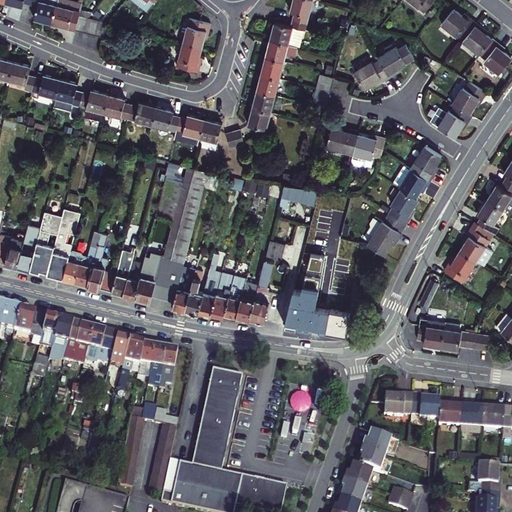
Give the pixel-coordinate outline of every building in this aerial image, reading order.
[(32,0),(31,3),(39,5),(36,17),(43,18),(52,21),(57,2),(57,0),(32,0)] [(136,0),(148,9),(155,0),(136,0)] [(312,0),(292,0),(290,8),(294,9),(292,17),(307,20),(312,0)] [(407,0),(423,12),(431,0),(407,0)] [(77,27),(80,15),(81,8),(57,2),(52,21),(63,24),(77,27)] [(456,35),(463,40),(475,24),(468,19),(466,21),(459,16),(451,9),(438,25),(454,37),(456,35)] [(77,27),(83,29),(87,16),(80,15),(77,27)] [(211,21),(189,15),(183,40),(203,45),(204,37),(205,33),(208,33),(211,21)] [(87,16),(83,29),(90,31),(93,18),(88,17),(87,16)] [(270,36),(289,41),(294,24),(305,27),(307,20),(292,17),(291,24),(274,19),(272,29),(270,36)] [(101,20),(93,18),(90,31),(97,33),(101,20)] [(105,35),(108,22),(106,21),(101,20),(97,33),(105,35)] [(492,41),(484,35),(481,32),(482,30),(475,24),(463,40),(461,43),(479,57),(492,41)] [(266,53),(285,58),(289,41),(270,36),(268,44),(266,53)] [(203,45),(183,40),(178,64),(199,69),(202,57),(200,57),(200,53),(203,45)] [(497,49),(499,47),(492,41),(479,57),(486,62),(484,64),(500,77),(511,61),(503,54),(497,49)] [(376,58),(386,76),(394,71),(393,69),(397,67),(403,63),(392,45),(374,56),(376,58)] [(261,70),(280,75),(285,58),(266,53),(263,62),(261,70)] [(0,76),(11,79),(16,60),(7,58),(0,55),(0,76)] [(361,87),(370,82),(376,78),(378,81),(386,76),(376,58),(369,62),(367,59),(350,69),(361,87)] [(28,87),(34,89),(38,75),(31,73),(33,65),(24,62),(16,60),(11,79),(29,83),(28,87)] [(257,87),(276,92),(280,75),(261,70),(259,80),(257,87)] [(321,70),(319,77),(330,80),(331,73),(321,70)] [(59,95),(63,76),(54,73),(46,71),(45,76),(38,75),(34,89),(59,95)] [(73,78),(63,76),(59,95),(76,100),(75,102),(81,104),(84,90),(79,88),(81,80),(73,78)] [(319,77),(317,84),(328,87),(330,80),(319,77)] [(484,93),(467,82),(463,88),(460,86),(450,102),(453,105),(467,113),(472,105),(476,98),(479,101),(481,97),(484,93)] [(315,91),(326,94),(328,87),(317,84),(315,91)] [(91,91),(84,90),(81,104),(105,110),(110,92),(101,89),(92,87),(91,91)] [(276,92),(257,87),(255,95),(253,103),(272,108),(276,92)] [(315,91),(313,98),(324,101),(326,94),(315,91)] [(122,114),(130,116),(133,102),(126,100),(127,96),(117,94),(110,92),(105,110),(113,112),(111,119),(112,122),(119,124),(122,114)] [(130,116),(154,122),(159,104),(149,101),(141,99),(139,104),(133,102),(130,116)] [(272,108),(253,103),(250,112),(248,121),(267,126),(272,108)] [(166,125),(178,128),(181,114),(175,112),(176,108),(168,106),(159,104),(154,122),(166,125)] [(439,108),(430,122),(452,137),(458,127),(463,120),(466,123),(468,119),(470,115),(467,113),(453,105),(449,112),(446,110),(444,112),(439,108)] [(178,128),(201,134),(206,115),(197,113),(189,111),(187,115),(181,114),(178,128)] [(214,117),(206,115),(201,134),(219,139),(224,120),(214,117)] [(166,125),(154,122),(152,128),(165,131),(166,125)] [(357,129),(348,127),(347,130),(340,128),(328,125),(323,143),(351,151),(356,132),(357,129)] [(242,126),(235,127),(239,141),(246,139),(242,126)] [(232,143),(239,141),(235,127),(228,130),(232,143)] [(367,136),(356,132),(351,151),(370,156),(371,153),(379,156),(385,137),(377,134),(376,138),(367,136)] [(434,166),(440,156),(424,146),(413,163),(416,164),(412,171),(429,181),(431,178),(433,174),(430,172),(434,166)] [(169,159),(165,174),(177,177),(180,162),(169,159)] [(180,275),(207,169),(194,165),(186,163),(182,178),(177,177),(165,174),(156,210),(174,215),(165,250),(162,249),(155,275),(160,276),(155,295),(165,297),(174,299),(180,275)] [(401,187),(415,196),(418,190),(420,187),(424,189),(426,185),(429,181),(412,171),(409,169),(399,185),(401,187)] [(511,196),(511,181),(507,178),(503,183),(499,180),(495,188),(489,196),(506,206),(511,196)] [(283,185),(279,199),(287,200),(288,195),(297,197),(305,199),(308,184),(284,181),(283,185)] [(319,186),(308,184),(305,199),(307,200),(308,197),(316,199),(319,186)] [(415,196),(401,187),(392,203),(395,205),(390,212),(407,222),(411,216),(409,214),(413,208),(418,198),(415,196)] [(506,206),(489,196),(482,207),(480,210),(484,213),(480,219),(496,229),(499,230),(503,224),(497,220),(506,206)] [(287,200),(279,199),(278,205),(285,207),(287,200)] [(59,277),(63,278),(70,248),(79,212),(63,208),(61,215),(50,261),(58,263),(55,276),(59,277)] [(43,211),(36,240),(32,256),(41,258),(38,271),(42,272),(46,274),(50,261),(61,215),(43,211)] [(383,219),(375,232),(368,244),(384,254),(390,245),(394,237),(397,239),(407,222),(390,212),(385,221),(383,219)] [(375,232),(383,219),(374,214),(370,221),(373,223),(370,229),(375,232)] [(496,229),(480,219),(477,225),(493,235),(496,229)] [(477,225),(474,223),(470,231),(468,234),(470,236),(463,247),(479,257),(488,242),(493,235),(477,225)] [(26,229),(24,239),(17,266),(23,268),(29,269),(32,256),(36,240),(30,239),(33,230),(26,229)] [(24,239),(0,233),(0,261),(6,263),(9,263),(9,266),(16,268),(17,266),(24,239)] [(87,284),(99,236),(92,234),(87,252),(70,248),(63,278),(75,281),(87,284)] [(100,288),(105,269),(105,266),(99,265),(104,244),(103,244),(105,237),(99,236),(87,284),(94,286),(100,288)] [(287,243),(270,239),(266,254),(284,259),(287,243)] [(494,246),(488,242),(479,257),(485,260),(494,246)] [(117,292),(123,294),(130,267),(135,248),(132,247),(131,252),(122,249),(116,272),(112,290),(117,292)] [(466,278),(479,257),(463,247),(457,257),(455,256),(450,263),(448,266),(466,278)] [(134,296),(146,251),(140,250),(136,267),(139,268),(138,270),(130,267),(123,294),(128,295),(134,296)] [(150,293),(155,295),(160,276),(155,275),(155,276),(147,274),(153,253),(146,251),(134,296),(141,298),(149,300),(150,293)] [(294,287),(285,324),(312,329),(347,334),(350,310),(316,305),(323,255),(309,253),(304,290),(294,287)] [(257,288),(251,317),(258,319),(264,320),(271,290),(266,288),(269,276),(273,260),(265,258),(257,288)] [(185,308),(193,276),(195,269),(190,268),(188,277),(180,275),(174,299),(173,306),(178,307),(185,309),(185,308)] [(112,290),(116,272),(105,269),(100,288),(106,289),(112,290)] [(193,276),(202,278),(203,271),(195,269),(193,276)] [(211,313),(212,312),(216,294),(209,292),(210,288),(212,288),(213,282),(210,282),(211,279),(214,279),(216,271),(209,270),(204,291),(199,310),(204,311),(211,313)] [(233,275),(223,314),(229,315),(236,317),(237,315),(247,275),(234,271),(233,275)] [(223,315),(223,314),(233,275),(227,273),(225,282),(219,281),(216,294),(212,312),(216,313),(223,315)] [(250,319),(251,317),(257,288),(249,286),(252,276),(247,275),(237,315),(242,317),(250,319)] [(429,301),(440,278),(433,275),(422,298),(429,301)] [(202,278),(193,276),(185,308),(192,310),(199,312),(199,310),(204,291),(199,290),(202,278)] [(0,324),(16,329),(21,310),(8,306),(0,304),(0,324)] [(41,339),(47,316),(33,313),(21,310),(16,329),(15,332),(41,339)] [(511,312),(509,310),(498,324),(511,335),(511,312)] [(437,342),(447,344),(450,317),(432,315),(431,322),(424,321),(422,336),(429,337),(428,341),(437,342)] [(53,344),(55,335),(59,319),(53,318),(47,316),(41,339),(40,345),(52,348),(53,344)] [(465,342),(471,343),(473,328),(467,327),(468,319),(450,317),(447,344),(455,345),(465,346),(465,342)] [(62,337),(66,321),(59,319),(55,335),(62,337)] [(70,338),(73,323),(71,322),(66,321),(62,337),(70,338)] [(70,338),(69,342),(84,346),(81,349),(80,353),(84,354),(83,356),(86,357),(94,328),(82,325),(73,323),(70,338)] [(112,358),(117,336),(118,334),(104,331),(94,328),(86,357),(89,358),(89,356),(92,357),(93,348),(100,350),(97,361),(110,364),(112,358)] [(478,344),(480,329),(473,328),(471,343),(478,344)] [(486,330),(480,329),(478,344),(484,345),(486,330)] [(486,330),(484,345),(491,346),(493,330),(486,330)] [(62,337),(55,335),(53,344),(67,348),(69,342),(70,338),(62,337)] [(125,361),(131,339),(124,338),(117,336),(112,358),(125,361)] [(141,365),(145,343),(137,341),(131,339),(125,361),(118,389),(126,391),(130,375),(127,374),(128,371),(131,372),(133,363),(141,365)] [(153,364),(157,345),(152,344),(145,343),(141,365),(139,373),(146,374),(148,363),(153,364)] [(162,387),(168,347),(163,346),(157,345),(153,364),(150,385),(162,387)] [(174,384),(180,349),(174,348),(168,347),(162,387),(167,388),(168,383),(174,384)] [(72,349),(67,348),(63,365),(70,366),(72,357),(71,354),(72,349)] [(216,368),(190,463),(168,457),(166,464),(165,471),(163,479),(161,486),(159,493),(158,495),(170,498),(169,501),(209,511),(230,511),(231,507),(251,511),(277,511),(284,490),(220,471),(245,377),(216,368)] [(250,378),(245,377),(220,471),(284,490),(285,485),(241,472),(242,469),(226,465),(250,378)] [(402,393),(394,393),(383,392),(382,412),(401,413),(401,410),(411,411),(413,391),(406,390),(403,390),(402,393)] [(413,391),(411,411),(418,412),(418,415),(439,416),(440,403),(440,397),(429,396),(422,395),(422,392),(419,391),(413,391)] [(461,424),(463,401),(454,400),(450,400),(450,403),(447,403),(440,403),(439,416),(438,422),(461,424)] [(461,424),(482,426),(483,406),(478,406),(475,406),(476,402),(470,401),(463,401),(461,424)] [(504,425),(505,404),(500,404),(495,403),(494,407),(490,407),(483,406),(482,426),(504,427),(504,425)] [(511,404),(510,404),(505,404),(504,425),(504,427),(503,438),(503,439),(511,439),(511,429),(511,428),(511,404)] [(156,423),(158,408),(146,405),(143,420),(145,421),(156,423)] [(158,408),(156,423),(164,425),(164,424),(166,416),(167,410),(158,408)] [(166,416),(164,424),(176,427),(178,419),(166,416)] [(144,429),(145,421),(143,420),(132,417),(130,425),(144,429)] [(164,425),(162,431),(174,435),(176,427),(164,424),(164,425)] [(130,425),(129,433),(142,437),(144,429),(130,425)] [(174,435),(162,431),(160,438),(172,442),(174,435)] [(391,439),(372,432),(370,437),(369,440),(367,439),(364,447),(386,456),(389,447),(391,439)] [(142,437),(129,433),(127,441),(141,444),(142,437)] [(160,438),(158,446),(170,449),(172,442),(160,438)] [(395,449),(398,442),(391,439),(389,447),(395,449)] [(141,444),(127,441),(126,447),(140,451),(141,444)] [(170,449),(158,446),(156,453),(168,457),(170,449)] [(140,451),(126,447),(125,455),(138,458),(140,451)] [(373,470),(380,472),(383,463),(386,456),(364,447),(362,451),(361,454),(364,454),(360,465),(373,470)] [(156,453),(154,460),(166,464),(168,457),(156,453)] [(125,455),(123,462),(137,466),(138,458),(125,455)] [(166,464),(154,460),(152,467),(165,471),(166,464)] [(137,466),(123,462),(122,470),(136,474),(137,466)] [(347,471),(344,478),(367,486),(373,470),(360,465),(354,462),(351,469),(350,472),(347,471)] [(380,472),(385,474),(388,465),(383,463),(380,472)] [(497,466),(477,465),(476,482),(466,482),(465,491),(478,492),(499,493),(500,485),(497,484),(497,477),(497,473),(497,466)] [(97,469),(84,466),(82,474),(95,478),(97,469)] [(152,467),(150,475),(163,479),(165,471),(152,467)] [(122,470),(121,478),(135,481),(136,474),(122,470)] [(163,479),(150,475),(148,482),(161,486),(163,479)] [(121,478),(120,484),(134,487),(135,481),(121,478)] [(367,486),(344,478),(342,485),(345,486),(344,488),(342,496),(361,503),(367,486)] [(161,486),(148,482),(147,489),(159,493),(161,486)] [(395,487),(392,495),(410,502),(413,493),(395,487)] [(499,502),(499,493),(478,492),(477,501),(475,501),(474,511),(494,511),(495,508),(496,502),(499,502)] [(410,502),(392,495),(389,503),(407,510),(410,502)] [(335,504),(333,511),(334,511),(357,511),(361,503),(342,496),(340,502),(339,505),(335,504)]
